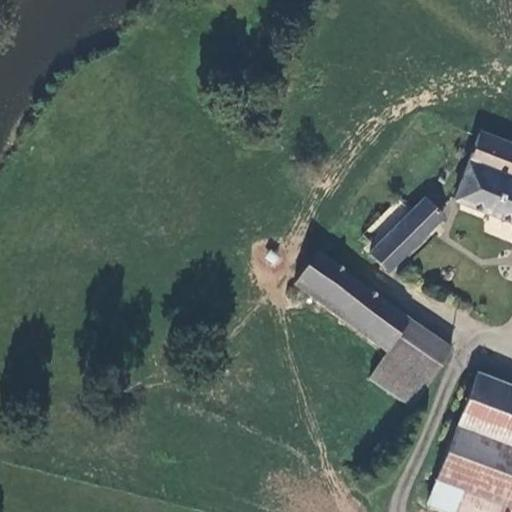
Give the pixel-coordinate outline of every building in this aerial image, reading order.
[(454,201),(511,222),(511,145),(478,134),(454,201)] [(388,273),(442,216),(423,199),(368,256),(388,273)] [(396,200),(368,231),(378,240),(407,209),(396,200)] [(410,322),(314,256),(289,291),(288,306),(294,311),(310,305),(386,357),(410,322)] [(452,351),(410,322),(386,357),(403,369),(427,386),(452,351)] [(401,371),(403,369),(386,357),(369,383),(409,412),(418,399),(394,382),(401,371)] [(425,388),(401,371),(394,382),(418,399),(425,388)] [(458,429),(511,448),(511,390),(476,377),(458,429)] [(511,456),(454,437),(438,481),(506,503),(511,505),(511,456)] [(442,511),(502,511),(506,503),(438,481),(429,507),(442,511)]
